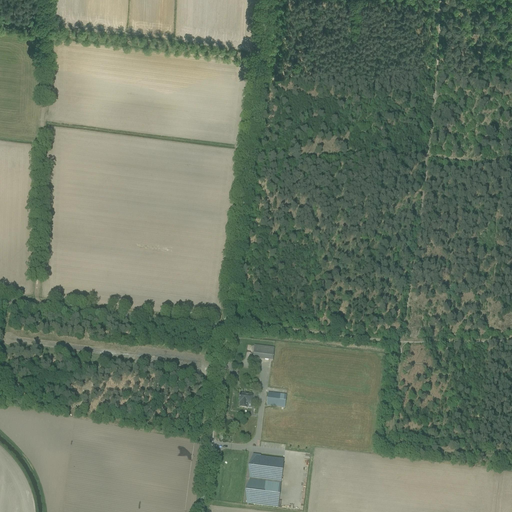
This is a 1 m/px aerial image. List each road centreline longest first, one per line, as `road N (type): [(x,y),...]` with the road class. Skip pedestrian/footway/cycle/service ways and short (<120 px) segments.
road 1 (unclassified): [(225,327),(266,0)]
road 2 (track): [(36,304),(46,30)]
road 3 (track): [(511,164),(375,156),(245,167)]
road 4 (track): [(260,56),(0,24)]
road 5 (unclassified): [(0,300),(225,327)]
road 6 (unclassified): [(202,511),(225,327)]
